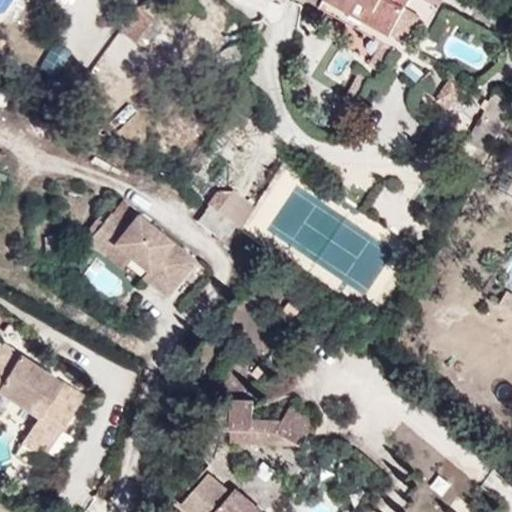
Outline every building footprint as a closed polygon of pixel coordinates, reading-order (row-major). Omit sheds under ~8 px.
[(131,37),(146,18),(145,16),(147,14),(130,0),(119,0),(105,17),(131,37)] [(361,0),(388,14),(395,0),(361,0)] [(400,45),(421,20),(410,11),(389,35),(400,45)] [(100,87),(134,45),(119,33),(85,75),(100,87)] [(491,108),(505,84),(486,73),(472,98),(491,108)] [(476,136),(491,108),(472,98),(457,125),(476,136)] [(111,212),(122,199),(104,184),(94,197),(111,212)] [(228,245),(251,205),(218,185),(194,225),(228,245)] [(135,268),(163,231),(122,199),(111,212),(94,197),(68,231),(92,248),(98,240),(135,268)] [(151,294),(187,249),(163,231),(135,268),(129,276),(151,294)] [(81,275),(111,299),(124,283),(95,259),(81,275)] [(511,312),(511,292),(507,290),(498,305),(511,312)] [(70,384),(0,339),(0,401),(19,412),(6,434),(31,447),(70,384)] [(274,424),(293,435),(307,411),(283,397),(268,420),(243,420),(243,390),(223,390),(223,431),(274,432),(274,424)] [(268,420),(274,410),(243,409),(243,420),(268,420)] [(247,511),(254,504),(228,482),(224,487),(202,468),(177,498),(193,511),(199,511),(202,509),(205,511),(247,511)]
